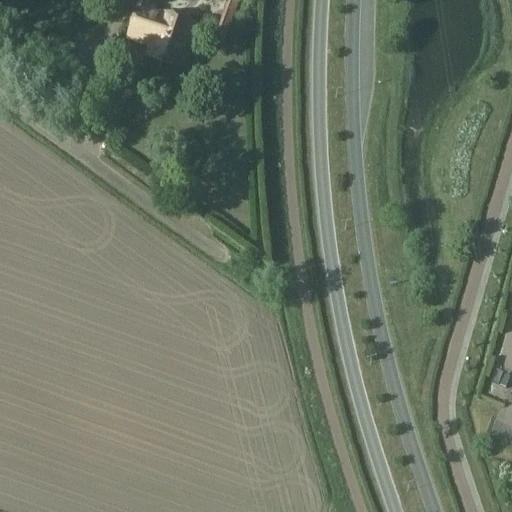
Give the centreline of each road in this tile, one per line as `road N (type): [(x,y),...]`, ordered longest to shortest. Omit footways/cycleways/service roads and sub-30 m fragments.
road 1 (tertiary): [(436,511),(397,403),(365,265),(353,0)]
road 2 (tertiary): [(322,0),(320,179),(333,276),(397,511)]
road 3 (unclassified): [(215,252),(0,97)]
